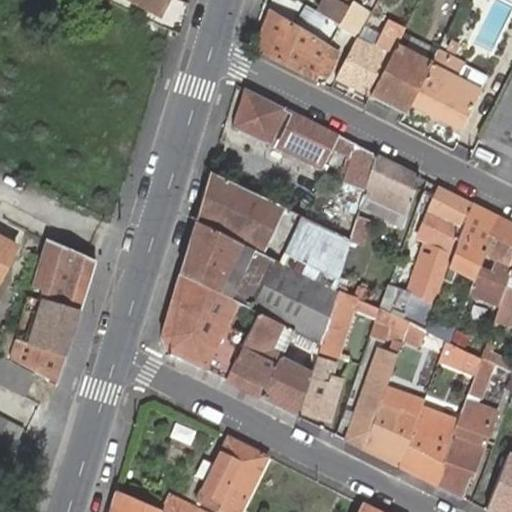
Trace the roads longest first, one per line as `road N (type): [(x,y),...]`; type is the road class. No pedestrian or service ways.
road 1 (residential): [(428,511),(113,354)]
road 2 (residential): [(207,50),(511,203)]
road 3 (secondary): [(207,50),(113,354)]
road 4 (secondary): [(113,354),(65,511)]
